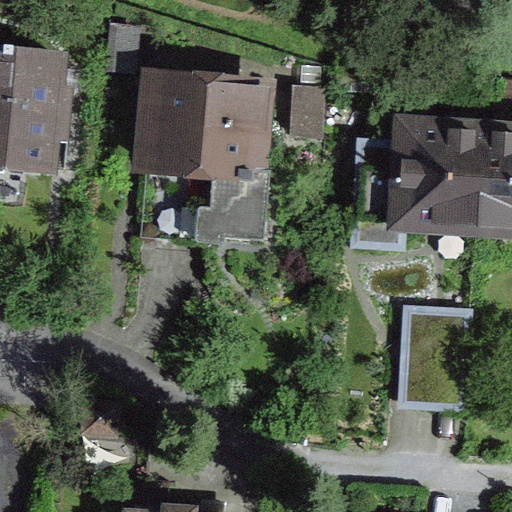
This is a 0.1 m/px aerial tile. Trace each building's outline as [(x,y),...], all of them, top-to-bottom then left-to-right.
[(87,59),(0,52),(0,170),(79,176),(87,59)] [(283,87),(151,76),(144,167),(275,178),(283,87)] [(397,239),(489,245),(495,138),(404,132),(397,239)] [(511,138),(495,138),(489,245),(511,246),(511,138)] [(476,316),(403,313),(399,417),(472,420),(476,316)]
